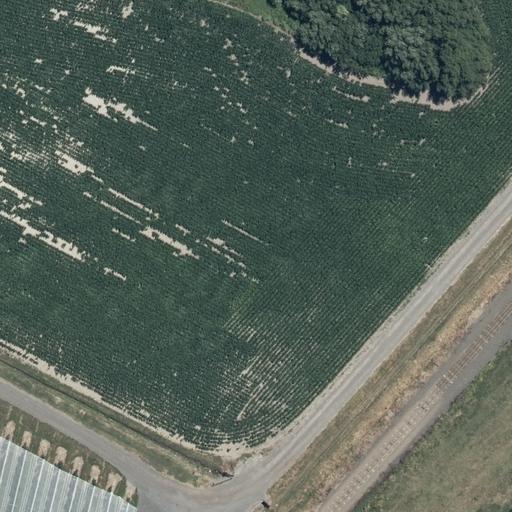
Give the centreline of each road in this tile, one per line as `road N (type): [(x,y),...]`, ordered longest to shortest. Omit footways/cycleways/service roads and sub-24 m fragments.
road 1 (unknown): [(238,498),(511,206)]
road 2 (unknown): [(0,378),(238,498)]
